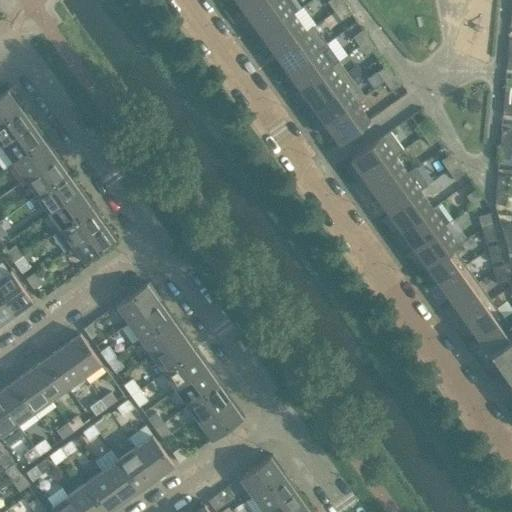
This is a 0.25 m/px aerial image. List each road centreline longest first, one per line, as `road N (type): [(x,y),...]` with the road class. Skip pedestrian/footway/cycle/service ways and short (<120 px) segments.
road 1 (residential): [(511,457),(185,0)]
road 2 (residential): [(160,244),(21,51),(1,40)]
road 3 (residential): [(284,419),(160,244)]
road 4 (residential): [(160,244),(0,358)]
road 5 (residential): [(155,511),(284,419)]
